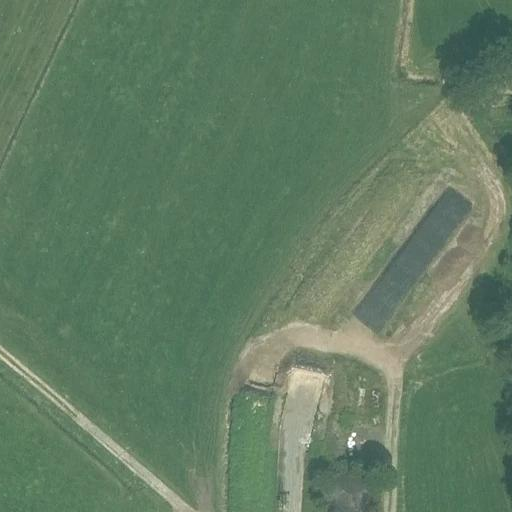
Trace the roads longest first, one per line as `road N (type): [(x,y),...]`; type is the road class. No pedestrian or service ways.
road 1 (track): [(292,511),(294,423),(321,345),(452,200)]
road 2 (track): [(0,358),(189,511)]
